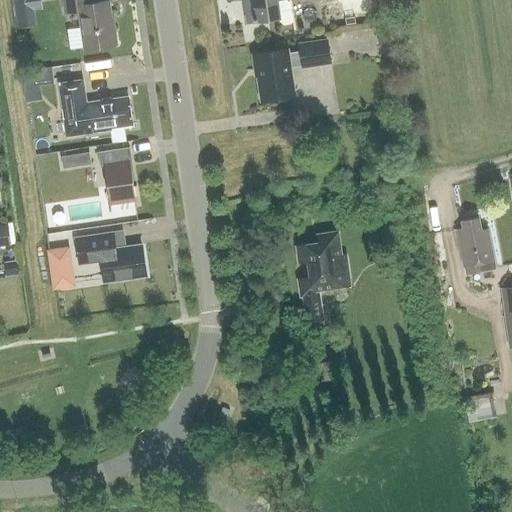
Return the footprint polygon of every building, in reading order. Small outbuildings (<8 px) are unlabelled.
[(42,10),(40,0),(12,0),(17,28),(36,25),(34,11),(42,10)] [(89,4),(88,0),(62,0),(64,13),(78,11),(83,49),(116,44),(113,25),(111,25),(108,1),(89,4)] [(285,0),(276,2),(276,0),(243,0),(247,22),(279,18),(279,22),(282,24),(292,23),(289,3),(285,0)] [(352,0),(353,12),(376,11),(375,0),(352,0)] [(389,29),(376,31),(377,44),(390,42),(389,29)] [(255,70),(260,101),(294,96),(290,68),(301,66),(302,68),(329,64),(326,40),(298,44),(299,51),(287,53),(287,50),(252,55),(254,70),(255,70)] [(56,66),(26,69),(29,98),(44,97),(42,80),(58,79),(56,66)] [(58,84),(66,136),(110,130),(110,128),(131,125),(127,97),(85,103),(82,80),(58,84)] [(68,166),(95,161),(92,148),(65,153),(68,166)] [(135,200),(129,161),(125,162),(123,148),(97,152),(99,166),(103,165),(109,204),(135,200)] [(463,265),(478,262),(480,272),(494,270),(487,228),(480,229),(478,219),(461,222),(463,229),(457,231),(463,265)] [(7,223),(0,224),(0,246),(10,245),(7,223)] [(307,262),(309,276),(296,278),(299,298),(302,297),(306,322),(322,320),(318,290),(350,286),(345,255),(341,255),(337,232),(316,235),(317,242),(295,246),(298,264),(307,262)] [(145,276),(141,245),(106,250),(104,234),(75,238),(79,264),(100,261),(103,282),(145,276)] [(73,243),(51,247),(57,288),(80,284),(73,243)] [(511,286),(500,288),(508,348),(511,347),(511,286)] [(308,365),(311,382),(339,378),(336,360),(308,365)] [(464,398),(468,421),(494,416),(490,393),(464,398)]
